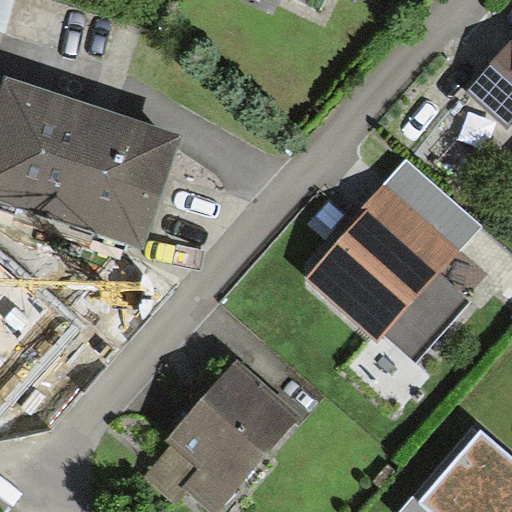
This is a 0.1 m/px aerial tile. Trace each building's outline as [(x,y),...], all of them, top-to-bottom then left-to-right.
[(511,16),(470,66),(511,102),(511,16)] [(93,105),(3,77),(0,85),(0,205),(140,249),(177,132),(93,105)] [(480,254),(393,171),(296,274),(383,356),(480,254)] [(0,268),(0,401),(66,328),(0,268)] [(233,357),(134,461),(190,511),(213,511),(299,414),(233,357)] [(511,511),(511,461),(482,436),(426,502),(437,511),(511,511)]
